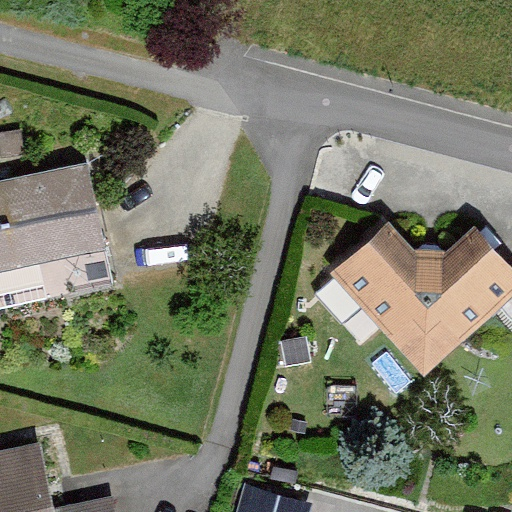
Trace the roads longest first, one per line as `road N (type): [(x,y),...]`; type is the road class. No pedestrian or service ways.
road 1 (residential): [(203,495),(294,108)]
road 2 (residential): [(0,37),(294,108)]
road 3 (residential): [(294,108),(511,161)]
